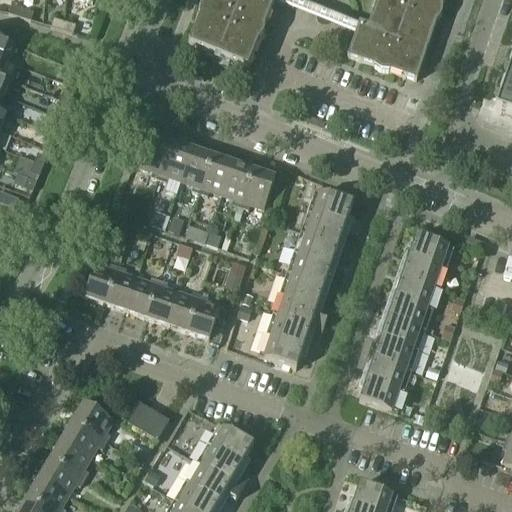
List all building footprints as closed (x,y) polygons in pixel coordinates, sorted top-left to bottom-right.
[(206,0),(204,6),(203,6),(199,12),(198,14),(197,21),(198,21),(187,48),(246,72),(257,45),(258,45),(262,38),(264,31),(263,30),(274,3),(273,3),(273,0),(206,0)] [(375,0),(375,3),(376,3),(367,28),(358,25),(346,60),(373,69),(380,74),(388,75),(388,74),(415,83),(436,24),(441,17),(442,9),(441,9),(443,0),(375,0)] [(19,20),(22,11),(11,7),(8,17),(19,20)] [(31,23),(34,14),(22,11),(19,20),(31,23)] [(61,33),(64,24),(53,20),(50,30),(61,33)] [(73,36),(75,27),(64,24),(61,33),(73,36)] [(0,62),(6,64),(12,48),(0,42),(0,62)] [(511,62),(495,114),(511,119),(511,62)] [(76,85),(80,76),(71,72),(67,82),(76,85)] [(0,97),(3,99),(9,83),(0,79),(0,97)] [(67,107),(71,98),(62,94),(58,104),(67,107)] [(63,117),(67,107),(58,104),(54,114),(63,117)] [(55,139),(59,129),(50,125),(46,135),(55,139)] [(51,148),(55,139),(46,135),(42,144),(51,148)] [(159,184),(171,146),(149,139),(138,171),(153,176),(151,181),(159,184)] [(181,186),(192,153),(171,146),(159,184),(167,187),(169,182),(181,186)] [(199,198),(212,160),(192,153),(181,186),(193,190),(192,195),(199,198)] [(42,169),(46,160),(37,156),(33,165),(42,169)] [(221,200),(233,167),(212,160),(199,198),(208,201),(209,196),(221,200)] [(39,179),(42,169),(33,165),(30,175),(39,179)] [(240,212),(253,174),(233,167),(221,200),(234,204),(233,209),(240,212)] [(264,214),(275,181),(253,174),(240,212),(248,214),(250,210),(264,214)] [(32,195),(36,185),(27,182),(23,191),(32,195)] [(296,373),(353,208),(314,195),(258,360),(296,373)] [(20,217),(25,208),(17,203),(11,211),(20,217)] [(14,225),(20,217),(11,211),(6,220),(14,225)] [(397,419),(454,254),(416,241),(359,406),(397,419)] [(179,249),(175,260),(189,264),(192,253),(179,249)] [(234,267),(229,281),(247,287),(252,273),(234,267)] [(105,308),(118,270),(110,268),(109,272),(95,268),(84,301),(105,308)] [(126,315),(137,282),(124,278),(126,273),(118,270),(105,308),(126,315)] [(146,322),(159,284),(151,282),(150,286),(137,282),(126,315),(146,322)] [(167,329),(178,296),(165,292),(167,287),(159,284),(146,322),(167,329)] [(187,336),(200,298),(192,296),(190,300),(178,296),(167,329),(187,336)] [(244,297),(241,307),(248,310),(252,300),(244,297)] [(209,343),(220,310),(207,306),(208,301),(200,298),(187,336),(209,343)] [(454,300),(450,314),(459,317),(464,304),(454,300)] [(239,309),(235,322),(247,325),(251,313),(239,309)] [(445,327),(440,341),(450,344),(454,331),(445,327)] [(229,340),(225,352),(237,356),(241,344),(229,340)] [(364,373),(372,351),(365,349),(357,370),(364,373)] [(428,370),(424,380),(436,384),(439,374),(428,370)] [(106,437),(113,424),(83,407),(72,426),(106,447),(110,440),(106,437)] [(156,444),(168,424),(139,407),(127,427),(156,444)] [(106,447),(72,426),(60,445),(91,463),(98,451),(102,454),(106,447)] [(215,511),(253,450),(218,429),(168,511),(215,511)] [(84,474),(91,463),(60,445),(49,463),(84,484),(88,477),(84,474)] [(511,472),(511,447),(504,445),(501,453),(506,455),(501,468),(511,472)] [(134,449),(129,457),(138,463),(143,454),(134,449)] [(84,484),(49,463),(38,482),(68,500),(75,488),(80,491),(84,484)] [(148,475),(142,484),(153,491),(158,481),(148,475)] [(61,511),(68,500),(38,482),(26,501),(44,511),(61,511)] [(393,511),(397,501),(359,488),(350,511),(393,511)] [(44,511),(26,501),(20,511),(44,511)]
